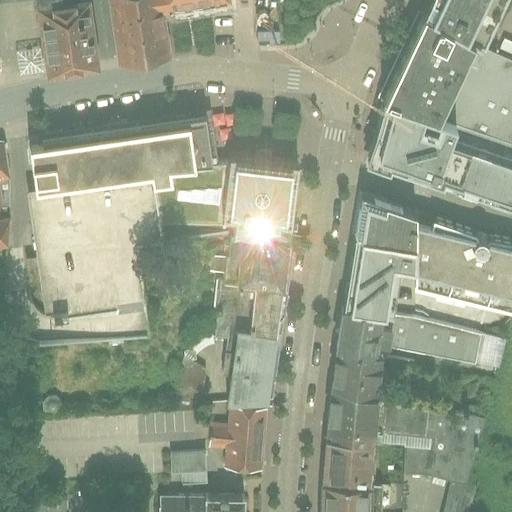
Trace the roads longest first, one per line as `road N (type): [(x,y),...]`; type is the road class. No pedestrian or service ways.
road 1 (tertiary): [(0,107),(195,70),(345,89)]
road 2 (tertiary): [(330,165),(295,409),(289,511)]
road 3 (residential): [(330,165),(511,221)]
